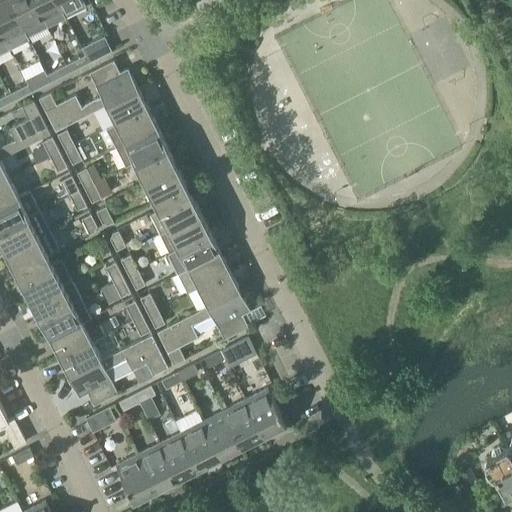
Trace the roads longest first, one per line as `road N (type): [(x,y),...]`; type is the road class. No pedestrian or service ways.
road 1 (residential): [(341,410),(127,0)]
road 2 (residential): [(97,511),(4,329)]
